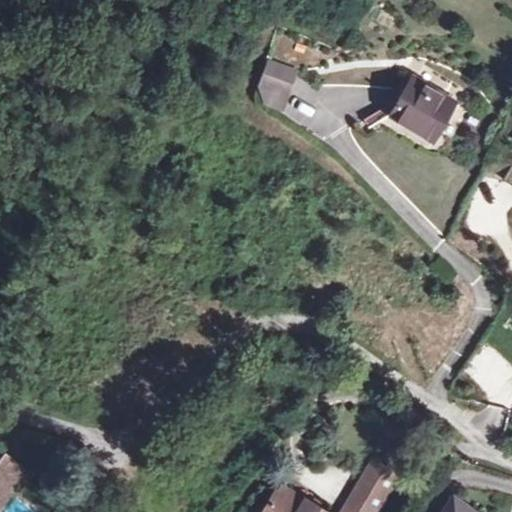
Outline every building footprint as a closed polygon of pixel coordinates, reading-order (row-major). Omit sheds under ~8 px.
[(295,72),(270,62),(262,82),(287,92),(295,72)] [(456,102),(412,76),(390,113),(434,139),(456,102)] [(287,92),(262,82),(267,101),(282,107),(287,92)] [(0,510),(16,490),(19,492),(34,472),(8,455),(0,464),(0,510)] [(398,476),(374,461),(353,497),(377,511),(398,476)] [(327,511),(282,485),(265,511),(327,511)] [(376,511),(377,511),(353,497),(343,511),(376,511)] [(474,511),(454,497),(442,511),(474,511)]
